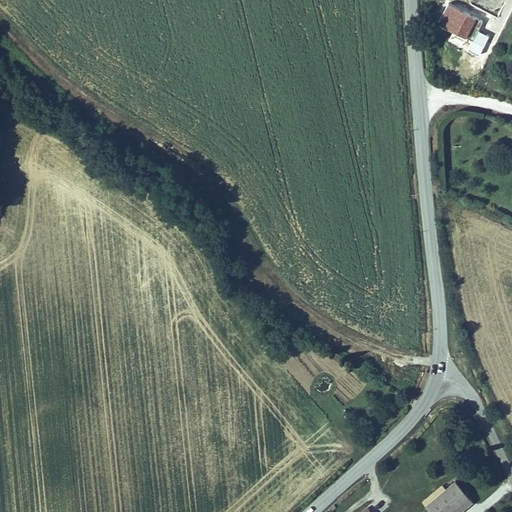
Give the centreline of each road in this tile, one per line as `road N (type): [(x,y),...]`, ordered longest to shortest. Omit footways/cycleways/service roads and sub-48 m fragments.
road 1 (tertiary): [(436,376),(439,311),(418,100)]
road 2 (tertiary): [(436,376),(402,432),(313,511)]
road 3 (tertiary): [(511,472),(472,398),(436,376)]
